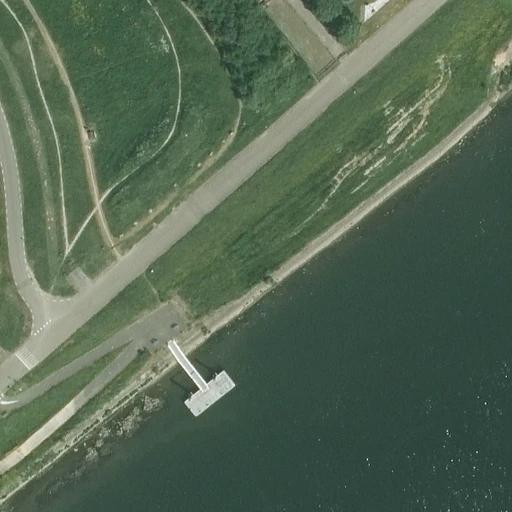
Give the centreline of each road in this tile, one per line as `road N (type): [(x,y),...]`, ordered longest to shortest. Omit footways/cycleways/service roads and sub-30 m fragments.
road 1 (unclassified): [(59,330),(426,0)]
road 2 (track): [(64,256),(60,144),(31,44),(1,0)]
road 3 (unknown): [(0,35),(22,86),(64,256)]
road 4 (residential): [(0,132),(18,269),(59,330)]
